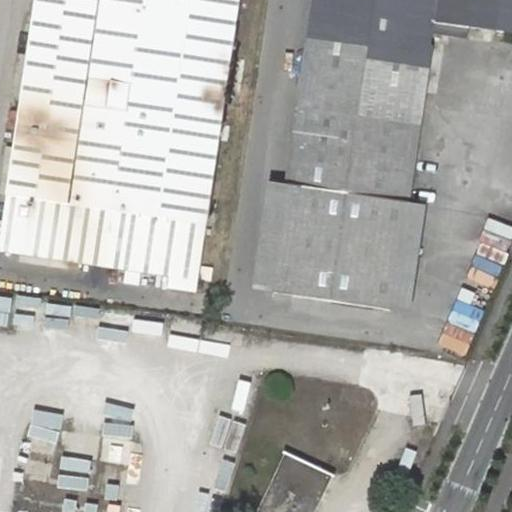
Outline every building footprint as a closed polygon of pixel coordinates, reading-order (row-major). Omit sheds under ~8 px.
[(239,0),(37,0),(3,238),(15,255),(199,281),(239,0)] [(511,0),(315,0),(288,186),(269,182),(253,289),(391,311),(407,202),(432,33),(492,42),(494,30),(511,32),(511,0)] [(407,202),(391,311),(411,314),(427,206),(407,202)] [(0,294),(0,326),(6,327),(9,296),(0,294)] [(37,420),(63,423),(66,398),(40,395),(37,420)] [(64,467),(94,472),(104,410),(74,406),(64,467)] [(286,452),(257,511),(314,511),(332,474),(286,452)] [(66,498),(64,511),(101,511),(103,503),(66,498)]
